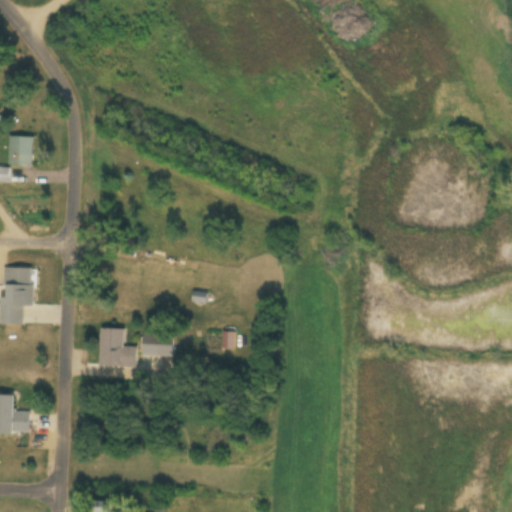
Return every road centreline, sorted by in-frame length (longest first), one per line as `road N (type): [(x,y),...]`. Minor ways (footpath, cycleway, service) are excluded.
road 1 (residential): [(69,248),(72,120),(47,63),(0,6)]
road 2 (residential): [(57,511),(69,248)]
